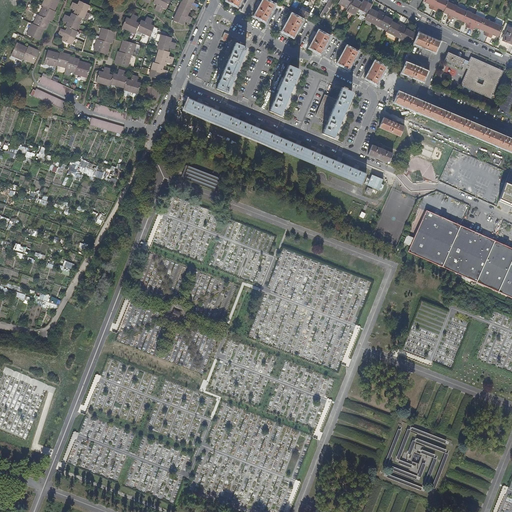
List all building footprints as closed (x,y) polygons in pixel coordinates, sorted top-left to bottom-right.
[(58,4),(59,1),(55,0),(46,0),(43,8),(45,8),(40,18),(39,17),(35,26),(33,26),(28,37),(39,42),(40,39),(42,40),(46,31),(47,32),(50,26),(48,25),(49,22),(51,23),(52,20),(54,20),(57,14),(55,13),(59,5),(58,4)] [(145,0),(144,3),(150,5),(152,1),(156,2),(155,6),(158,7),(156,12),(162,15),(164,10),(168,12),(173,1),(171,0),(145,0)] [(196,0),(184,0),(175,22),(185,27),(186,23),(191,25),(194,19),(189,17),(192,9),(197,12),(200,6),(195,4),(196,0)] [(267,0),(263,0),(255,15),(266,21),(275,4),(267,0)] [(351,0),(348,8),(347,9),(356,14),(359,8),(362,2),(357,0),(351,0)] [(363,0),(362,2),(359,8),(368,12),(371,8),(373,4),(364,0),(363,0)] [(426,0),(425,2),(429,3),(430,3),(431,4),(429,8),(433,9),(436,0),(426,0)] [(448,1),(445,0),(436,0),(433,9),(436,11),(438,7),(439,7),(439,8),(444,10),(445,8),(448,1)] [(451,20),(452,16),(457,7),(457,6),(448,2),(445,8),(444,10),(444,12),(447,14),(448,14),(449,14),(448,18),(451,20)] [(91,7),(82,4),(80,6),(75,4),(73,9),(78,12),(76,15),(74,15),(73,18),(68,16),(65,22),(70,24),(68,28),(70,29),(68,32),(63,30),(61,36),(66,38),(64,42),(73,46),(80,33),(78,32),(84,19),(86,20),(91,7)] [(452,16),(462,20),(464,15),(466,11),(457,7),(452,16)] [(301,8),(298,13),(307,18),(310,13),(301,8)] [(368,12),(365,18),(377,24),(383,12),(379,11),(378,12),(371,8),(368,12)] [(466,26),(470,28),(475,15),(466,11),(464,15),(462,21),(466,22),(467,22),(468,22),(466,26)] [(383,12),(377,24),(387,30),(392,21),(393,20),(385,16),(386,14),(383,12)] [(129,21),(127,20),(124,28),(137,33),(139,29),(151,34),(154,26),(150,24),(152,19),(147,17),(145,21),(141,20),(139,23),(137,22),(139,17),(132,14),(129,21)] [(292,14),(283,30),(294,36),(303,19),(292,14)] [(480,29),(485,19),(475,15),(470,28),(473,29),(475,26),(476,26),(476,27),(480,29)] [(484,35),(488,36),(494,23),(485,19),(480,29),(484,30),(485,30),(486,31),(484,35)] [(398,37),(404,26),(401,24),(400,25),(392,21),(387,30),(387,31),(398,37)] [(495,35),(499,37),(503,27),(494,23),(488,36),(491,38),(493,34),(494,34),(495,35)] [(410,44),(414,34),(406,29),(407,28),(404,26),(398,37),(410,44)] [(511,27),(509,26),(503,40),(511,43),(511,27)] [(115,34),(116,31),(105,28),(101,40),(100,40),(96,51),(108,55),(109,52),(111,52),(113,43),(114,43),(117,35),(115,34)] [(330,36),(320,31),(310,48),(321,53),(330,36)] [(415,43),(436,52),(440,42),(419,33),(415,43)] [(174,38),(164,35),(160,49),(162,49),(158,64),(156,63),(152,77),(162,80),(163,76),(168,78),(170,72),(165,70),(166,66),(168,66),(169,63),(174,64),(176,58),(171,56),(172,53),(170,52),(171,48),(176,50),(178,43),(173,42),(174,38)] [(138,45),(127,41),(126,44),(124,44),(122,53),(120,52),(118,61),(119,62),(118,65),(130,68),(133,56),(135,56),(138,45)] [(236,42),(216,88),(227,93),(233,79),(240,62),(246,47),(236,42)] [(30,50),(21,46),(21,47),(18,46),(13,57),(24,62),(25,60),(36,65),(41,55),(38,54),(39,52),(30,48),(30,50)] [(348,46),(338,63),(349,68),(358,51),(348,46)] [(460,85),(491,98),(503,71),(472,56),(470,61),(448,51),(445,58),(444,60),(461,67),(461,66),(468,68),(460,85)] [(62,56),(53,53),(53,55),(50,54),(47,63),(47,65),(58,68),(59,67),(69,70),(69,71),(79,74),(78,75),(90,78),(93,67),(90,66),(90,65),(82,62),(82,61),(75,59),(75,60),(72,60),(72,58),(69,57),(70,56),(62,54),(62,56)] [(376,61),(366,78),(377,84),(386,67),(376,61)] [(407,62),(403,72),(424,81),(428,71),(407,62)] [(289,65),(269,111),(280,115),(284,105),(294,80),(299,69),(289,65)] [(142,78),(136,76),(134,82),(130,80),(130,79),(127,78),(128,72),(122,71),(121,76),(117,75),(116,76),(112,75),(113,70),(107,68),(106,73),(102,72),(99,82),(113,87),(114,85),(128,89),(127,91),(141,94),(144,84),(140,83),(142,78)] [(45,77),(41,85),(73,98),(76,91),(45,77)] [(338,96),(326,124),(322,133),(333,138),(337,128),(347,104),(352,91),(346,89),(346,88),(342,86),(338,96)] [(511,117),(511,87),(509,86),(498,111),(511,117)] [(39,90),(36,98),(67,111),(70,104),(39,90)] [(146,105),(154,107),(158,92),(150,90),(146,105)] [(411,96),(412,94),(409,93),(408,95),(399,92),(395,101),(511,151),(511,139),(509,138),(510,137),(507,135),(506,137),(490,130),(490,128),(487,127),(486,129),(470,122),(471,120),(468,118),(467,120),(450,113),(451,111),(448,110),(447,112),(431,105),(431,103),(428,102),(427,104),(411,96)] [(326,124),(338,96),(334,94),(332,98),(325,95),(316,116),(324,119),(322,123),(326,124)] [(189,99),(185,109),(362,184),(366,174),(355,169),(338,162),(318,153),(297,144),(277,136),(256,127),(236,118),(215,110),(197,102),(189,99)] [(99,105),(96,113),(129,122),(131,114),(99,105)] [(384,117),(379,127),(400,136),(404,126),(384,117)] [(92,119),(90,126),(125,136),(127,128),(95,119),(94,120),(92,119)] [(372,144),(368,154),(388,163),(393,153),(382,148),(372,144)] [(41,146),(37,157),(42,158),(45,148),(41,146)] [(77,172),(108,182),(109,179),(106,178),(108,172),(102,170),(97,169),(96,171),(90,169),(92,163),(81,160),(80,162),(75,160),(73,164),(72,164),(70,170),(77,172)] [(219,177),(186,165),(182,177),(215,190),(219,177)] [(511,186),(506,184),(498,201),(511,207),(511,208),(511,186)] [(45,205),(46,197),(43,196),(42,200),(38,199),(37,203),(45,205)] [(427,212),(426,211),(408,252),(442,268),(460,226),(427,212)] [(459,275),(477,234),(461,227),(460,226),(442,268),(459,275)] [(494,241),(477,234),(459,275),(476,283),(495,242),(494,241)] [(511,260),(511,249),(495,242),(476,283),(498,292),(511,260)] [(62,270),(61,273),(69,276),(73,263),(64,260),(62,266),(59,265),(57,269),(62,270)] [(511,260),(498,292),(511,298),(511,260)] [(55,309),(58,297),(40,293),(38,302),(42,303),(41,306),(55,309)] [(178,318),(181,312),(174,309),(171,315),(178,318)] [(411,426),(410,429),(445,442),(446,439),(411,426)] [(384,462),(387,463),(400,429),(397,428),(384,462)] [(406,428),(395,457),(398,458),(410,429),(406,428)] [(416,437),(415,440),(444,452),(445,449),(416,437)] [(409,453),(415,440),(412,439),(407,452),(409,453)] [(421,448),(420,452),(433,457),(434,454),(421,448)] [(431,486),(434,488),(447,453),(444,452),(431,486)] [(424,487),(436,458),(433,457),(422,486),(424,487)] [(417,475),(420,476),(425,463),(422,462),(417,475)] [(417,475),(387,463),(385,467),(415,478),(417,475)] [(387,473),(385,476),(420,489),(421,486),(387,473)]
